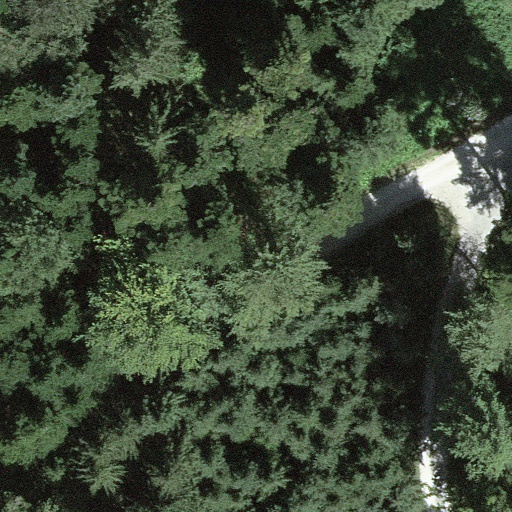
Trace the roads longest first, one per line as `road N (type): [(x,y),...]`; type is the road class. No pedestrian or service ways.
road 1 (track): [(481,149),(0,431)]
road 2 (track): [(434,511),(427,443),(432,348),(481,149)]
